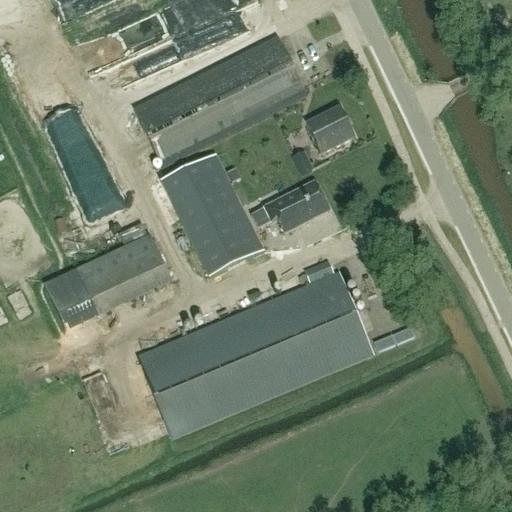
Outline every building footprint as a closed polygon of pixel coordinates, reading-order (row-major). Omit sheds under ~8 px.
[(225,0),(208,0),(131,26),(138,47),(231,17),(225,0)] [(87,72),(137,50),(128,30),(78,51),(87,72)] [(282,47),(137,120),(159,163),(163,170),(264,120),(307,98),(304,91),(282,47)] [(353,142),(338,111),(306,127),(321,158),(353,142)] [(305,160),(295,165),(301,178),(312,172),(305,160)] [(235,172),(227,176),(232,186),(240,182),(235,172)] [(314,185),(263,211),(271,225),(276,223),(283,237),(309,224),(328,214),(314,185)] [(189,231),(214,286),(233,277),(207,223),(189,231)] [(141,227),(118,237),(123,248),(146,237),(141,227)] [(149,238),(44,289),(66,334),(171,282),(149,238)] [(171,441),(372,358),(338,277),(334,279),(328,265),(304,274),(310,289),(138,360),(171,441)] [(274,282),(260,288),(264,298),(278,292),(274,282)] [(375,349),(411,335),(407,326),(371,340),(375,349)]
